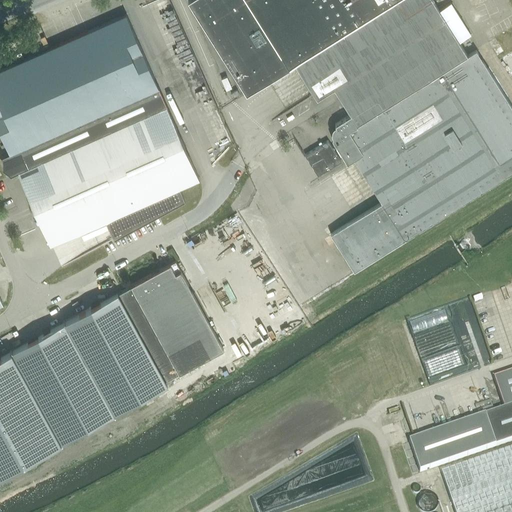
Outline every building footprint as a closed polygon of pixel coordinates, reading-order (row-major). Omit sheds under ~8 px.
[(511,106),(476,50),(468,55),(432,0),(188,0),(246,92),(294,62),(317,99),(334,88),(351,115),(335,124),(336,125),(334,126),(333,128),(333,129),(332,130),(332,132),(332,133),(332,134),(332,135),(333,137),(332,138),(347,162),(360,154),(388,198),(331,234),(354,271),(511,172),(511,106)] [(148,9),(153,23),(165,18),(160,5),(148,9)] [(511,7),(511,6),(502,13),(508,21),(504,25),(511,35),(511,34),(511,7)] [(126,14),(0,69),(0,130),(10,153),(2,156),(4,167),(11,175),(18,172),(50,245),(69,237),(69,239),(79,241),(81,234),(80,232),(87,228),(88,231),(97,233),(99,226),(98,224),(105,220),(114,238),(185,199),(179,188),(199,179),(163,96),(159,87),(126,14)] [(156,23),(156,36),(168,36),(168,23),(156,23)] [(190,38),(198,57),(203,55),(195,36),(190,38)] [(174,78),(188,74),(187,69),(173,73),(174,78)] [(221,79),(226,90),(232,87),(227,76),(221,79)] [(196,138),(202,135),(191,111),(185,113),(196,138)] [(341,161),(328,140),(305,155),(318,175),(341,161)] [(213,159),(222,156),(219,148),(210,150),(213,159)] [(264,197),(276,190),(262,164),(246,173),(258,196),(252,199),(257,208),(266,202),(264,197)] [(187,242),(195,260),(212,252),(204,234),(187,242)] [(63,322),(13,350),(12,349),(11,349),(12,350),(62,442),(62,443),(63,443),(63,441),(168,384),(166,381),(224,349),(176,261),(131,285),(132,286),(118,293),(118,292),(89,308),(63,322)] [(374,340),(367,342),(382,389),(390,386),(383,363),(382,363),(374,340)] [(62,442),(12,350),(11,349),(10,350),(11,351),(0,356),(0,475),(61,442),(61,443),(62,443),(62,442)] [(415,439),(409,441),(420,472),(439,466),(496,446),(511,440),(511,371),(493,378),(504,409),(497,411),(428,434),(415,439)] [(454,511),(511,511),(511,448),(441,473),(454,511)] [(431,511),(435,509),(438,504),(437,499),(434,495),(429,492),(424,493),(419,496),(417,501),(418,506),(421,511),(423,511),(431,511)]
